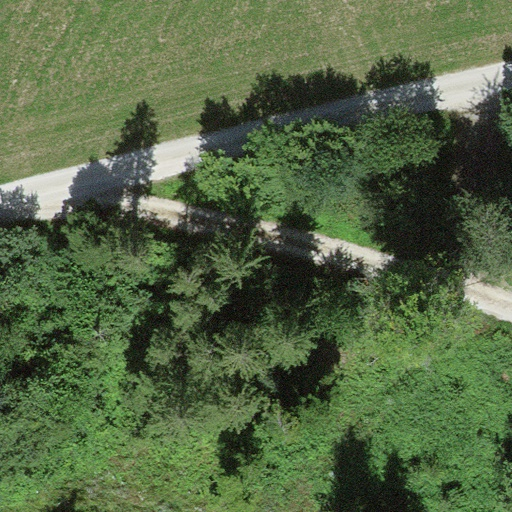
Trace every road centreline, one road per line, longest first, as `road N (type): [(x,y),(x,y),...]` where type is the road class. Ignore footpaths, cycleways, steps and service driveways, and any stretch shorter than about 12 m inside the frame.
road 1 (track): [(89,185),(511,310)]
road 2 (track): [(89,185),(511,85)]
road 3 (track): [(366,271),(435,99)]
